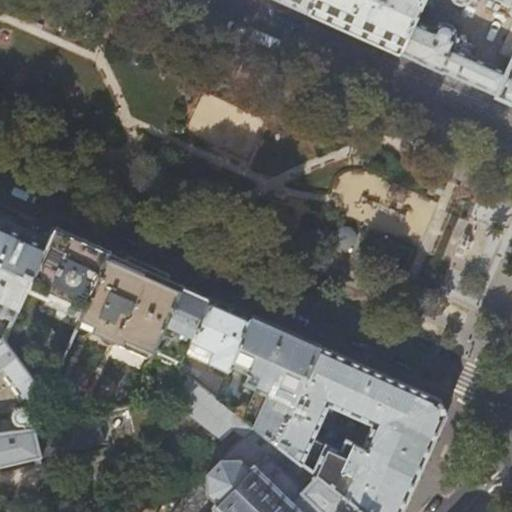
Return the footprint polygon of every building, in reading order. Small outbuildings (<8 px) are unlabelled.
[(278,0),(280,0),(309,13),(314,0),(278,0)] [(314,0),(309,13),(352,33),(400,54),(414,24),(425,0),(314,0)] [(511,0),(450,0),(453,4),(456,6),(459,7),(464,6),(469,3),(471,0),(475,2),(475,0),(493,0),(511,8),(511,63),(507,75),(504,73),(503,74),(493,70),(494,69),(490,67),(490,68),(469,59),(469,58),(465,56),(465,57),(455,52),(455,51),(453,50),(456,42),(452,40),(453,35),(452,32),(451,30),(448,27),(444,25),(439,25),(436,27),(432,31),(430,30),(414,24),(400,54),(442,73),(443,71),(476,86),(497,95),(496,97),(511,104),(511,0)] [(0,312),(14,319),(27,289),(54,228),(44,223),(29,216),(22,213),(15,228),(0,220),(0,312)] [(354,245),(356,240),(357,235),(354,230),(350,227),(344,226),(339,228),(335,232),(334,237),(335,243),(339,247),(344,249),(349,248),(354,245)] [(78,239),(54,228),(27,289),(49,299),(50,295),(85,310),(110,253),(78,239)] [(471,234),(465,231),(454,256),(461,259),(463,254),(466,253),(467,251),(471,241),(471,239),(469,238),(471,234)] [(390,244),(386,243),(381,257),(404,265),(409,251),(390,244)] [(378,250),(366,246),(362,257),(373,262),(378,250)] [(142,267),(110,253),(85,310),(78,326),(150,359),(183,285),(142,267)] [(195,291),(183,285),(150,359),(146,369),(182,386),(189,378),(178,369),(210,297),(195,291)] [(226,305),(210,297),(178,369),(189,378),(215,398),(224,379),(204,371),(207,364),(226,372),(251,316),(226,305)] [(285,331),(251,316),(226,372),(224,379),(215,398),(219,401),(244,420),(253,428),(277,446),(320,347),(285,331)] [(0,344),(0,372),(1,372),(23,401),(24,408),(19,409),(16,410),(14,413),(13,416),(13,422),(14,425),(17,428),(20,429),(20,431),(0,433),(0,468),(103,444),(97,415),(54,425),(34,429),(33,428),(42,409),(46,398),(4,342),(0,344)] [(320,347),(277,446),(301,465),(327,405),(372,425),(362,447),(354,443),(340,472),(349,476),(346,482),(331,479),(331,478),(329,477),(329,478),(317,472),(317,471),(315,470),(313,474),(362,511),(401,511),(413,486),(445,416),(444,416),(443,409),(441,405),(438,401),(439,400),(383,375),(320,347)] [(215,398),(189,378),(182,386),(171,399),(199,424),(219,401),(215,398)] [(233,431),(244,420),(219,401),(199,424),(219,444),(233,431)] [(48,411),(42,409),(33,428),(34,429),(54,425),(52,418),(48,411)] [(253,428),(244,420),(233,431),(243,438),(253,428)] [(362,511),(313,474),(301,465),(277,446),(253,428),(243,438),(225,456),(224,461),(220,461),(206,475),(207,495),(214,502),(212,506),(215,508),(210,511),(362,511)]
